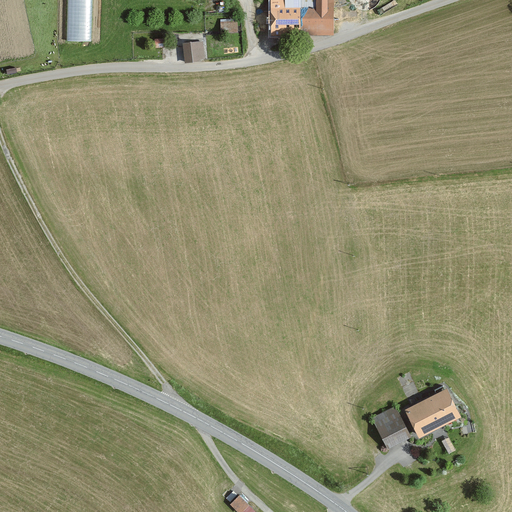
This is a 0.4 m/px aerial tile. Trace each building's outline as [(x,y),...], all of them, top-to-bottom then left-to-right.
[(68,0),(68,42),(92,43),(93,0),(68,0)] [(270,0),(271,36),(333,35),(333,0),(270,0)] [(240,23),(222,24),(224,37),(241,35),(240,23)] [(170,40),(156,40),(157,49),(170,48),(170,40)] [(185,44),(188,63),(206,61),(204,42),(185,44)] [(409,411),(423,438),(466,415),(452,388),(409,411)] [(374,421),(391,451),(415,437),(398,407),(374,421)] [(256,511),(240,495),(230,505),(237,511),(256,511)]
